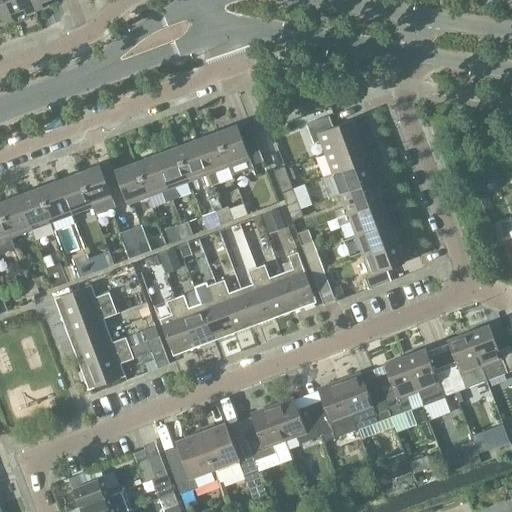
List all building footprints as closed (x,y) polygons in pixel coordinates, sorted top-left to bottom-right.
[(2,22),(12,19),(4,0),(0,0),(0,16),(0,17),(2,22)] [(30,0),(4,0),(12,19),(10,13),(23,8),(25,14),(34,10),(30,0)] [(30,0),(34,10),(43,7),(41,1),(44,0),(30,0)] [(324,154),(358,141),(350,120),(332,127),(328,116),(306,124),(313,143),(319,141),(324,154)] [(236,125),(215,133),(228,166),(231,176),(253,168),(252,165),(262,161),(248,121),(237,125),(236,125)] [(215,171),(228,166),(215,133),(195,140),(212,185),(219,183),(215,171)] [(206,187),(212,185),(195,140),(175,148),(188,181),(202,176),(206,187)] [(332,174),(365,161),(358,141),(324,154),(332,174)] [(174,186),(188,181),(175,148),(155,155),(172,200),(178,197),(174,186)] [(165,202),(172,200),(155,155),(135,163),(147,196),(161,191),(165,202)] [(339,194),(373,181),(365,161),(332,174),(321,178),(328,198),(339,194)] [(126,204),(147,196),(135,163),(114,170),(126,204)] [(99,165),(78,173),(91,207),(94,214),(115,206),(112,199),(99,165)] [(281,193),(292,189),(284,166),(272,170),(281,193)] [(71,214),(91,207),(78,173),(58,181),(71,214)] [(51,222),(71,214),(58,181),(38,188),(51,222)] [(336,218),(380,202),(373,181),(339,194),(344,207),(334,211),(336,218)] [(30,229),(51,222),(38,188),(18,196),(30,229)] [(288,213),(299,209),(292,189),(281,193),(288,213)] [(0,209),(10,237),(30,229),(18,196),(0,202),(0,209)] [(354,234),(388,222),(380,202),(336,218),(339,226),(350,222),(354,234)] [(226,222),(232,220),(227,206),(221,209),(226,222)] [(0,240),(10,237),(0,209),(0,240)] [(220,225),(226,222),(221,209),(215,211),(220,225)] [(288,213),(291,221),(302,217),(299,209),(288,213)] [(186,237),(192,235),(187,221),(181,224),(186,237)] [(362,255),(396,242),(388,222),(354,234),(362,255)] [(139,255),(150,250),(141,224),(129,229),(139,255)] [(169,243),(186,237),(181,224),(175,226),(165,230),(169,243)] [(128,259),(139,255),(129,229),(118,233),(128,259)] [(304,253),(315,249),(312,242),(301,246),(304,253)] [(368,289),(390,281),(386,270),(403,263),(396,242),(362,255),(369,275),(363,277),(368,289)] [(311,274),(323,269),(315,249),(304,253),(311,274)] [(93,272),(113,264),(108,251),(88,258),(93,272)] [(295,310),(316,302),(297,252),(287,256),(292,269),(281,273),(295,310)] [(172,253),(156,257),(161,278),(177,274),(172,253)] [(88,258),(87,259),(86,254),(72,259),(74,264),(68,266),(73,280),(93,272),(88,258)] [(68,266),(61,269),(59,264),(45,269),(47,274),(52,287),(73,280),(68,266)] [(295,310),(281,273),(269,278),(264,264),(255,268),(274,318),(295,310)] [(254,325),(274,318),(255,268),(247,271),(252,284),(239,289),(254,325)] [(334,300),(323,271),(323,269),(311,274),(323,305),(334,300)] [(32,295),(52,287),(47,274),(27,281),(32,295)] [(254,325),(239,289),(228,293),(223,280),(215,283),(234,333),(254,325)] [(26,297),(32,295),(27,281),(21,284),(26,297)] [(214,340),(234,333),(215,283),(207,286),(211,299),(200,304),(214,340)] [(62,322),(112,303),(108,292),(95,297),(91,284),(53,298),(62,322)] [(214,340),(200,304),(188,308),(183,295),(174,298),(193,348),(214,340)] [(172,356),(193,348),(174,298),(166,301),(171,314),(158,319),(172,356)] [(71,344),(108,330),(103,318),(116,313),(112,303),(62,322),(71,344)] [(486,380),(506,373),(511,370),(511,353),(509,346),(498,350),(488,324),(467,332),(486,380)] [(79,366),(129,348),(125,337),(112,342),(108,330),(71,344),(79,366)] [(454,392),(486,380),(467,332),(447,340),(456,366),(445,370),(454,392)] [(129,348),(79,366),(88,390),(125,376),(120,363),(133,358),(129,348)] [(425,348),(404,356),(422,404),(454,392),(445,370),(434,374),(425,348)] [(390,416),(422,404),(404,356),(383,364),(393,390),(382,394),(390,416)] [(390,416),(382,394),(376,380),(364,384),(360,373),(338,381),(356,429),(390,416)] [(323,442),(356,429),(338,381),(317,389),(321,400),(309,405),(320,436),(323,442)] [(320,436),(309,405),(297,409),(293,398),(271,406),(284,440),(296,436),(299,444),(320,436)] [(272,445),(284,440),(271,406),(250,414),(254,425),(242,430),(243,434),(253,461),(275,453),(272,445)] [(253,461),(243,434),(230,439),(224,423),(200,433),(217,480),(218,480),(222,482),(256,469),(253,461)] [(180,494),(217,480),(200,433),(176,442),(185,466),(172,471),(180,494)] [(148,458),(155,478),(166,474),(159,454),(148,458)] [(155,478),(148,458),(136,463),(144,482),(155,478)] [(117,484),(107,488),(102,476),(71,487),(79,507),(120,491),(117,484)] [(80,511),(122,511),(127,510),(120,491),(79,507),(80,511)]
